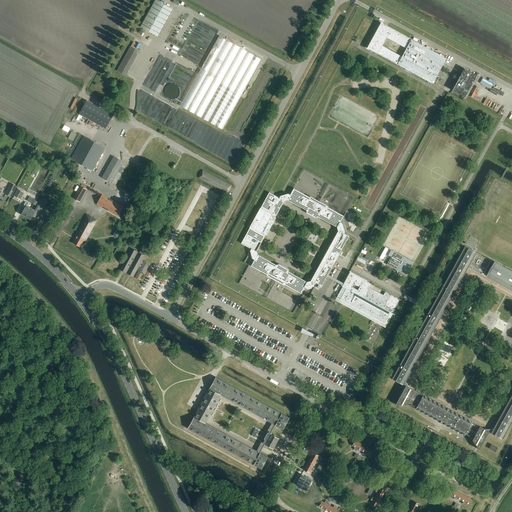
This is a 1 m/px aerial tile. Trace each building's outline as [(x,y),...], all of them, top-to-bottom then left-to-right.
[(172,10),(156,1),(141,27),(157,36),(172,10)] [(431,83),(433,79),(435,80),(446,59),(381,23),(379,26),(367,48),(431,83)] [(222,130),(260,60),(218,36),(179,106),(222,130)] [(135,49),(130,47),(117,71),(125,76),(139,51),(138,51),(139,49),(136,47),(135,49)] [(476,75),(464,68),(452,90),(465,97),(476,75)] [(149,88),(156,91),(159,83),(158,83),(159,81),(158,80),(160,74),(159,74),(158,77),(156,76),(154,79),(153,79),(149,88)] [(491,88),(493,83),(482,78),(480,83),(491,88)] [(478,100),(479,98),(475,95),(479,87),(476,86),(471,96),(478,100)] [(86,101),(79,114),(106,129),(113,116),(86,101)] [(71,131),(68,138),(73,140),(77,134),(71,131)] [(71,159),(92,172),(105,148),(83,136),(71,159)] [(120,174),(124,168),(121,167),(123,162),(113,157),(101,178),(111,183),(118,172),(120,174)] [(231,186),(202,171),(198,178),(227,193),(231,186)] [(11,197),(17,187),(11,183),(5,194),(11,197)] [(73,199),(80,202),(86,190),(80,187),(73,199)] [(285,285),(301,293),(305,287),(306,288),(315,285),(316,284),(321,287),(336,259),(344,245),(349,235),(344,233),(345,232),(343,223),(340,222),(344,216),(327,207),(328,206),(319,201),(310,196),(310,197),(294,188),(290,194),(288,193),(284,194),(280,195),(279,198),(269,192),(261,208),(260,207),(249,227),(249,228),(241,244),(251,249),(250,251),(252,259),(254,260),(251,266),(267,275),(267,276),(275,281),(284,285),(285,285)] [(13,196),(20,199),(24,193),(17,189),(13,196)] [(96,205),(118,217),(123,207),(102,195),(96,205)] [(26,218),(31,209),(26,206),(24,205),(21,210),(23,211),(21,215),(26,218)] [(31,209),(26,218),(31,220),(33,217),(35,218),(37,213),(39,214),(42,208),(38,205),(34,211),(31,209)] [(96,221),(87,215),(75,235),(76,236),(73,244),(80,248),(84,241),(85,242),(96,221)] [(138,247),(134,245),(132,249),(131,249),(120,270),(133,277),(137,269),(139,270),(138,271),(144,274),(146,271),(149,265),(144,261),(140,268),(138,267),(144,256),(146,252),(141,249),(139,253),(135,251),(138,247)] [(383,259),(389,248),(385,246),(380,257),(383,259)] [(490,260),(476,253),(464,246),(392,379),(403,385),(468,268),(511,291),(511,394),(493,429),(486,430),(479,426),(479,427),(471,422),(472,421),(448,408),(423,395),(423,396),(415,391),(405,386),(398,399),(395,405),(412,405),(413,406),(416,408),(416,409),(440,422),(464,435),(465,433),(473,438),(472,440),(478,450),(486,434),(491,433),(502,439),(511,421),(511,271),(494,262),(487,274),(483,273),(490,260)] [(388,257),(384,265),(406,277),(413,264),(389,251),(386,256),(388,257)] [(371,262),(373,256),(367,253),(364,258),(370,261),(371,262)] [(140,281),(143,275),(138,272),(135,278),(140,281)] [(368,287),(370,283),(350,272),(348,275),(343,285),(347,288),(341,300),(343,301),(385,324),(392,312),(394,313),(395,310),(394,309),(400,299),(385,291),(383,295),(368,287)] [(308,377),(294,370),(292,374),(306,381),(306,380),(308,381),(310,379),(308,377)] [(289,418),(281,414),(282,413),(215,377),(209,389),(193,417),(194,417),(187,429),(253,465),(253,464),(261,469),(268,457),(260,453),(206,423),(221,396),(275,425),(283,429),(289,418)] [(279,438),(271,434),(270,433),(264,444),(273,449),(276,444),(279,438)] [(361,451),(364,446),(355,441),(352,446),(355,447),(354,449),(357,451),(358,449),(361,451)] [(369,456),(372,450),(364,446),(361,451),(363,452),(362,454),(366,456),(367,454),(369,456)] [(309,461),(314,464),(315,462),(317,463),(319,460),(317,459),(319,456),(313,453),(309,461)] [(314,464),(309,462),(304,470),(309,473),(310,470),(312,472),(314,468),(312,467),(314,464)] [(376,495),(381,498),(386,489),(380,487),(379,489),(377,488),(375,491),(377,493),(376,495)] [(460,500),(463,495),(455,490),(452,495),(454,497),(453,499),(457,501),(458,499),(460,500)] [(376,507),(381,498),(376,495),(374,498),(372,497),(370,500),(372,501),(371,504),(376,507)] [(463,495),(460,500),(463,502),(462,504),(465,506),(466,504),(469,505),(472,500),(463,495)] [(327,511),(330,506),(328,505),(329,503),(325,501),(324,503),(322,501),(319,507),(327,511)] [(408,510),(412,511),(414,511),(415,510),(417,511),(419,508),(417,507),(418,504),(413,501),(408,510)]
